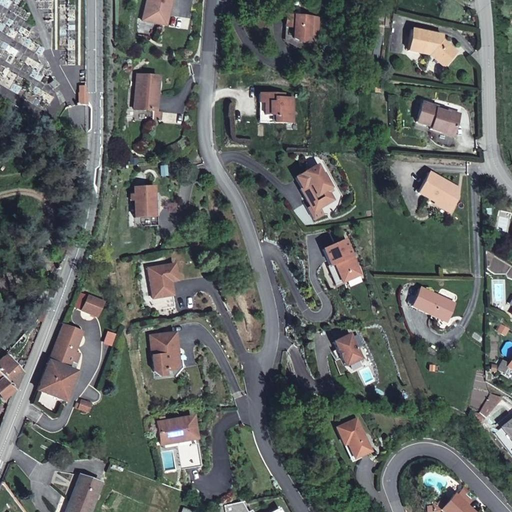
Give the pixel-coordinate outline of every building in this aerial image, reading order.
[(167,17),(171,0),(147,0),(142,21),(156,24),(158,15),(167,17)] [(165,26),(167,17),(158,15),(156,24),(165,26)] [(319,18),(286,15),(286,27),(294,27),(293,38),(301,42),(309,40),(310,34),(318,35),(319,18)] [(443,36),(411,30),(407,51),(429,55),(443,68),(456,53),(442,40),(443,36)] [(137,74),(134,109),(155,111),(158,76),(137,74)] [(86,106),(86,94),(84,94),(84,91),(81,91),(81,94),(78,94),(78,105),(86,106)] [(286,94),(261,93),(261,115),(276,116),(275,124),(295,123),(295,98),(286,98),(286,94)] [(459,117),(440,111),(441,109),(421,103),(415,123),(430,127),(429,129),(453,136),(459,117)] [(459,114),(441,109),(440,111),(459,117),(459,114)] [(276,116),(261,115),(260,123),(275,124),(276,116)] [(317,167),(314,168),(319,178),(322,176),(317,167)] [(314,168),(295,179),(301,189),(300,190),(310,208),(307,210),(312,221),(323,215),(319,208),(333,201),(329,193),(332,191),(324,176),(322,176),(319,178),(314,168)] [(458,189),(429,172),(417,193),(434,203),(435,201),(451,209),(457,198),(454,197),(458,189)] [(151,185),(132,185),(133,193),(129,193),(129,200),(133,199),(133,217),(141,216),(152,216),(151,201),(155,201),(155,192),(151,192),(151,185)] [(156,225),(155,201),(151,201),(152,216),(141,216),(141,225),(156,225)] [(451,209),(435,201),(434,203),(433,204),(449,213),(451,209)] [(346,240),(322,250),(329,267),(334,265),(339,277),(346,274),(349,275),(351,279),(360,275),(346,240)] [(176,280),(173,264),(147,268),(152,299),(168,296),(166,282),(169,281),(176,280)] [(339,277),(334,265),(329,267),(327,268),(335,286),(351,279),(349,275),(346,274),(339,277)] [(454,304),(419,288),(410,306),(431,316),(432,314),(447,320),(454,304)] [(46,313),(44,311),(36,320),(42,323),(46,313)] [(447,320),(432,314),(431,316),(446,323),(447,320)] [(501,324),(497,330),(505,335),(509,329),(501,324)] [(81,333),(62,326),(55,345),(73,353),(81,333)] [(154,372),(170,370),(171,370),(175,366),(173,354),(176,354),(174,334),(150,336),(154,372)] [(361,360),(350,336),(333,343),(336,350),(340,359),(344,368),(361,360)] [(73,353),(55,345),(48,361),(67,369),(73,353)] [(340,359),(336,350),(330,354),(334,362),(340,359)] [(182,368),(181,353),(176,354),(173,354),(175,366),(171,370),(170,370),(171,378),(175,378),(182,368)] [(20,376),(3,357),(0,359),(0,375),(2,378),(14,390),(20,376)] [(67,369),(48,361),(36,391),(64,402),(75,372),(67,369)] [(508,365),(501,361),(496,369),(503,373),(507,366),(508,365)] [(14,390),(2,378),(0,379),(0,398),(2,401),(14,391),(14,390)] [(502,398),(489,395),(478,413),(471,412),(477,424),(502,398)] [(90,405),(81,401),(79,405),(76,403),(74,407),(87,413),(90,405)] [(195,439),(191,417),(157,423),(161,445),(177,442),(181,469),(199,466),(196,444),(183,446),(183,441),(195,439)] [(511,457),(511,418),(491,434),(510,459),(511,457)] [(370,451),(356,420),(347,424),(336,429),(341,438),(343,445),(347,443),(353,458),(370,451)] [(100,483),(79,475),(69,500),(90,508),(100,483)] [(455,495),(454,493),(448,499),(438,510),(440,511),(474,511),(467,505),(471,501),(464,495),(467,493),(462,489),(455,495)] [(448,499),(443,495),(433,506),(438,510),(448,499)] [(88,511),(90,508),(69,500),(64,511),(88,511)]
